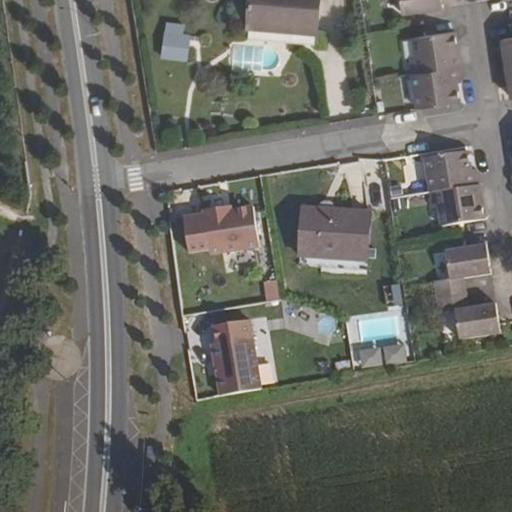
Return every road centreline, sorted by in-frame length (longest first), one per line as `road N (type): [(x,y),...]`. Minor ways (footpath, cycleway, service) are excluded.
road 1 (residential): [(95,182),(492,119)]
road 2 (secondary): [(101,511),(108,356),(95,182)]
road 3 (secondary): [(95,182),(69,0)]
road 4 (residential): [(472,0),(492,119)]
